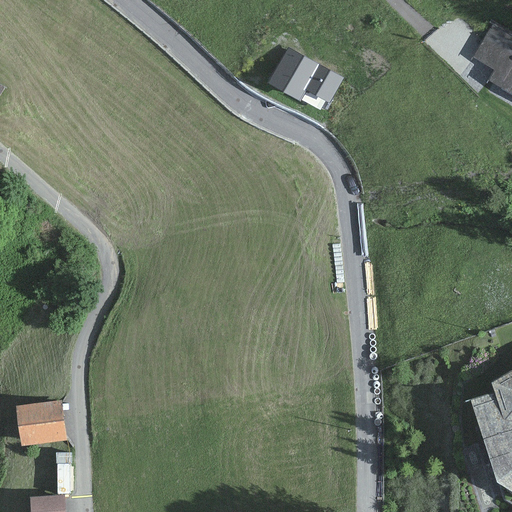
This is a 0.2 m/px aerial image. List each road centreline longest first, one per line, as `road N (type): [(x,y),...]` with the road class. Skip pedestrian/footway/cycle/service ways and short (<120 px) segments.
road 1 (residential): [(371,511),(354,193),(336,149),(242,94),(182,31),(139,0)]
road 2 (residential): [(89,511),(79,369),(116,276),(114,257),(0,155)]
